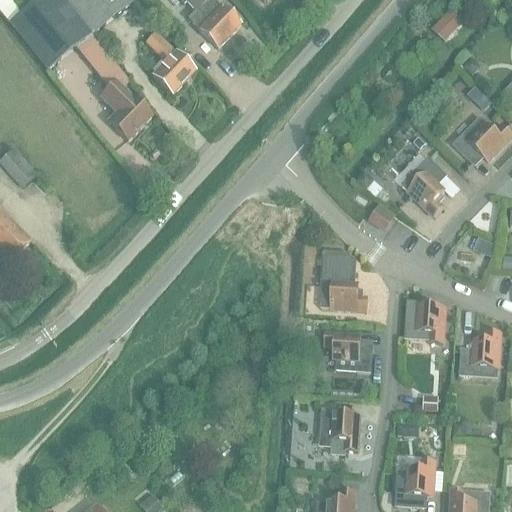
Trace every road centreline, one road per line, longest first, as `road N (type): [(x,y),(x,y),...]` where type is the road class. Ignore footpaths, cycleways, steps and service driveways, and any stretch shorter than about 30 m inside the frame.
road 1 (residential): [(49,333),(354,0)]
road 2 (unclassified): [(270,156),(127,318),(55,381),(0,404)]
road 3 (residential): [(398,272),(369,511)]
road 4 (track): [(3,480),(93,384),(127,318)]
road 5 (unclassified): [(404,0),(270,156)]
road 6 (residential): [(270,156),(398,272)]
road 7 (residential): [(398,272),(511,164)]
road 8 (residential): [(398,272),(511,321)]
